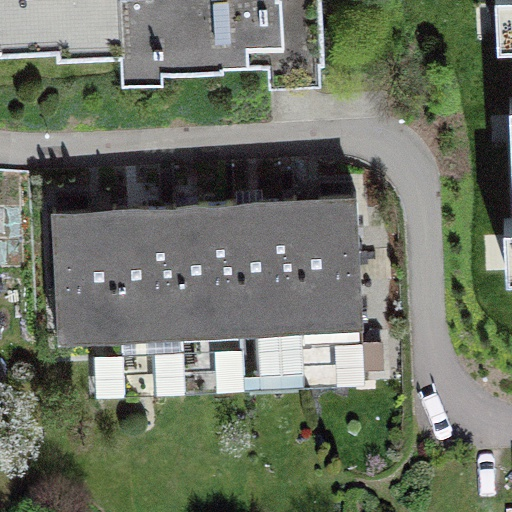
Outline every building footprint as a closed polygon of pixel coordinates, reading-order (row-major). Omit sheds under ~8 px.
[(56,43),(128,40),(126,0),(0,0),(0,38),(56,36),(56,43)] [(126,0),(128,40),(152,39),(153,55),(323,47),(320,0),(126,0)] [(356,194),(295,197),(301,319),(362,316),(356,194)] [(235,200),(241,322),(301,319),(295,197),(235,200)] [(175,203),(181,325),(241,322),(235,200),(175,203)] [(115,205),(121,328),(181,325),(175,203),(115,205)] [(115,205),(53,208),(59,331),(121,328),(115,205)]
